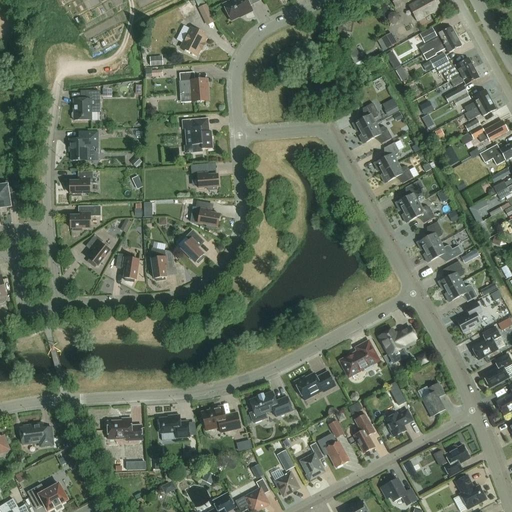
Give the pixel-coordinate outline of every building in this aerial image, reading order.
[(214,23),(202,0),(196,0),(200,7),(199,8),(208,26),(214,23)] [(248,1),(249,0),(235,0),(224,6),(231,21),(244,14),(245,16),(253,12),(248,1)] [(391,0),(397,10),(412,1),(411,0),(391,0)] [(421,0),(409,6),(417,21),(439,10),(437,6),(440,5),(436,0),(421,0)] [(388,16),(388,20),(389,23),(393,25),(396,24),(399,21),(400,18),(398,14),(395,13),(391,13),(388,16)] [(184,26),(177,40),(184,44),(191,30),(184,26)] [(439,34),(441,39),(444,44),(457,37),(452,27),(439,34)] [(425,44),(437,37),(433,28),(420,35),(425,44)] [(197,56),(207,37),(203,35),(204,33),(196,29),(195,31),(192,29),(191,30),(184,44),(182,49),(197,56)] [(382,39),(388,50),(399,44),(396,38),(395,39),(392,34),(382,39)] [(444,44),(433,50),(429,53),(423,56),(427,62),(437,56),(436,55),(447,49),(450,54),(463,47),(457,37),(444,44)] [(433,50),(444,44),(441,39),(430,45),(433,50)] [(392,51),(385,55),(389,61),(396,57),(392,51)] [(448,61),(444,54),(430,61),(434,69),(448,61)] [(163,57),(150,58),(151,67),(163,66),(163,57)] [(474,69),(469,59),(456,66),(454,67),(445,72),(451,82),(474,69)] [(445,72),(454,67),(450,61),(436,69),(439,75),(445,72)] [(474,69),(451,82),(454,88),(465,82),(467,86),(480,79),(474,69)] [(194,73),(180,74),(180,82),(182,96),(193,95),(194,103),(208,102),(207,92),(209,92),(207,80),(195,81),(194,73)] [(377,90),(387,87),(384,78),(375,80),(377,90)] [(464,86),(445,96),(449,103),(468,93),(464,86)] [(467,114),(491,100),(486,91),(472,98),(475,103),(465,108),(467,114)] [(74,121),(92,121),(92,113),(100,113),(100,92),(86,92),(86,100),(74,100),(74,113),(72,114),(72,118),(74,119),(74,121)] [(471,100),(468,94),(454,101),(457,107),(471,100)] [(484,118),(497,110),(491,100),(467,114),(465,115),(469,122),(482,115),(484,118)] [(425,116),(434,110),(430,103),(420,108),(425,116)] [(358,134),(377,124),(374,119),(380,116),(373,104),(363,109),(367,117),(353,124),(358,134)] [(400,112),(397,106),(384,112),(388,118),(400,112)] [(92,113),(92,121),(100,121),(100,113),(92,113)] [(400,113),(394,116),(397,122),(403,119),(400,113)] [(425,116),(429,127),(437,125),(433,114),(425,116)] [(194,146),(195,153),(203,152),(203,150),(213,149),(212,132),(209,132),(208,119),(183,121),(183,130),(185,130),(187,147),(194,146)] [(481,125),(479,120),(466,127),(469,132),(481,125)] [(484,132),(482,127),(470,133),(474,140),(478,137),(482,143),(489,139),(490,142),(508,132),(503,122),(484,132)] [(358,134),(364,144),(378,137),(382,145),(392,139),(385,126),(380,129),(377,124),(358,134)] [(439,130),(435,132),(438,140),(443,137),(439,130)] [(70,140),(70,150),(72,152),(72,161),(88,161),(98,161),(98,149),(98,133),(79,133),(79,140),(70,140)] [(469,134),(460,139),(464,146),(473,141),(469,134)] [(380,174),(398,164),(396,159),(401,156),(395,143),(384,149),(388,156),(374,164),(380,174)] [(511,143),(500,150),(498,145),(480,155),(485,164),(493,160),(497,167),(511,159),(511,157),(511,143)] [(418,145),(412,148),(415,154),(421,150),(418,145)] [(449,148),(440,153),(448,168),(457,163),(449,148)] [(477,150),(470,154),(473,159),(480,154),(477,150)] [(398,164),(380,174),(385,184),(399,177),(403,184),(414,178),(407,166),(401,169),(398,164)] [(208,188),(208,191),(217,190),(217,188),(219,187),(218,175),(208,176),(207,165),(192,166),(192,175),(198,175),(199,189),(208,188)] [(429,165),(423,168),(426,173),(432,170),(429,165)] [(508,169),(493,177),(496,183),(511,175),(508,169)] [(70,182),(70,194),(72,194),(73,197),(81,197),(81,194),(90,194),(90,180),(92,180),(92,173),(80,173),(80,182),(70,182)] [(138,177),(132,180),(135,185),(140,182),(138,177)] [(401,214),(420,204),(417,199),(423,195),(420,191),(424,189),(420,181),(406,188),(410,196),(396,204),(401,214)] [(456,185),(455,185),(459,192),(460,192),(465,189),(461,182),(456,185)] [(504,182),(493,188),(496,194),(507,189),(505,184),(504,182)] [(511,185),(507,189),(496,194),(500,201),(511,195),(511,196),(511,185)] [(0,207),(10,206),(7,187),(0,187),(0,207)] [(173,209),(185,206),(184,200),(172,202),(173,209)] [(485,200),(469,209),(476,221),(481,218),(477,211),(488,206),(485,200)] [(193,208),(190,223),(198,224),(207,225),(207,228),(215,229),(216,227),(218,227),(220,215),(211,214),(212,205),(197,202),(196,208),(193,208)] [(401,214),(406,224),(420,216),(425,224),(435,218),(428,205),(422,208),(420,204),(401,214)] [(91,228),(90,217),(100,217),(100,207),(80,208),(80,217),(71,217),(71,229),(73,229),(73,231),(82,231),(82,229),(91,228)] [(455,212),(449,216),(453,222),(458,219),(455,212)] [(126,220),(123,225),(129,228),(132,223),(126,220)] [(423,253),(441,243),(439,238),(444,235),(438,222),(427,228),(431,236),(417,243),(423,253)] [(191,239),(181,249),(195,263),(196,262),(198,264),(204,258),(203,256),(204,255),(197,248),(203,242),(193,231),(188,236),(191,239)] [(96,266),(98,267),(110,251),(99,242),(101,240),(95,236),(87,246),(94,252),(88,259),(90,260),(88,262),(95,268),(96,266)] [(495,237),(493,244),(500,246),(502,240),(495,237)] [(441,243),(423,253),(428,263),(442,256),(446,263),(463,254),(459,247),(452,250),(450,245),(444,248),(441,243)] [(165,278),(166,278),(165,268),(174,267),(172,253),(150,249),(155,279),(156,279),(156,282),(165,280),(165,278)] [(465,264),(480,256),(476,250),(461,258),(465,264)] [(134,280),(136,280),(139,261),(125,258),(126,256),(119,255),(117,268),(126,269),(124,279),(126,279),(125,281),(134,283),(134,280)] [(444,293),(463,283),(460,278),(466,275),(459,262),(448,268),(452,275),(439,283),(444,293)] [(511,275),(507,266),(502,269),(507,279),(511,276),(511,275)] [(463,283),(444,293),(449,303),(463,295),(467,303),(478,297),(471,285),(465,288),(463,283)] [(494,284),(480,291),(483,296),(497,289),(494,284)] [(487,297),(481,300),(485,307),(490,304),(487,297)] [(457,320),(464,335),(465,335),(464,334),(482,324),(477,316),(482,313),(477,302),(466,308),(469,314),(457,320)] [(511,322),(510,319),(499,325),(502,331),(511,326),(511,322)] [(379,337),(389,356),(404,348),(403,346),(416,339),(410,327),(395,335),(392,330),(379,337)] [(478,359),(479,361),(498,350),(493,341),(501,337),(495,327),(482,334),(485,340),(471,348),(475,354),(474,356),(476,359),(478,359)] [(341,362),(349,376),(364,369),(365,372),(373,367),(372,364),(378,361),(368,343),(357,349),(359,353),(352,357),(352,356),(341,362)] [(430,362),(426,353),(417,358),(422,366),(430,362)] [(490,389),(509,378),(504,369),(511,365),(511,362),(508,354),(494,361),(498,368),(483,376),(490,389)] [(324,393),(336,386),(328,372),(317,378),(314,374),(305,379),(304,377),(295,382),(298,389),(296,390),(299,396),(301,395),(302,396),(308,392),(311,397),(317,394),(316,393),(322,390),(324,393)] [(430,418),(445,410),(439,398),(445,395),(439,384),(428,389),(431,395),(423,399),(432,417),(430,418)] [(511,385),(510,387),(511,391),(511,394),(497,403),(504,416),(511,411),(511,385)] [(293,412),(288,397),(276,401),(273,392),(250,401),(254,413),(250,414),(254,424),(262,420),(260,416),(274,411),(276,418),(293,412)] [(201,419),(202,424),(202,425),(204,425),(206,432),(220,428),(221,434),(241,429),(238,413),(225,416),(223,407),(215,408),(215,410),(202,413),(203,419),(201,419)] [(328,412),(328,413),(328,415),(330,417),(338,412),(337,410),(335,409),(334,408),(333,408),(331,409),(330,409),(329,410),(328,412)] [(385,420),(387,424),(394,437),(406,431),(404,426),(413,421),(407,410),(398,416),(397,414),(385,420)] [(342,413),(336,416),(339,422),(344,419),(342,413)] [(190,438),(189,424),(188,422),(180,422),(180,415),(168,417),(168,418),(159,419),(160,434),(176,433),(176,439),(190,438)] [(355,421),(357,424),(361,432),(354,436),(363,454),(375,448),(366,431),(372,427),(366,415),(355,421)] [(108,422),(108,424),(108,438),(126,437),(126,441),(143,441),(142,426),(132,426),(131,419),(122,419),(122,421),(108,422)] [(345,435),(337,421),(329,426),(336,439),(345,435)] [(44,429),(43,424),(34,425),(34,427),(20,429),(23,445),(40,443),(40,447),(54,446),(51,428),(44,429)] [(332,434),(317,443),(324,457),(329,455),(326,449),(337,443),(332,434)] [(0,437),(0,453),(10,450),(4,436),(0,437)] [(250,441),(243,442),(245,451),(252,449),(251,446),(250,441)] [(329,455),(336,468),(349,462),(339,442),(337,443),(326,449),(329,455)] [(307,475),(306,476),(310,483),(316,479),(316,478),(325,473),(317,458),(322,455),(316,443),(310,446),(314,454),(300,462),(307,475)] [(443,466),(450,478),(463,471),(460,465),(470,459),(463,445),(458,448),(457,446),(455,446),(453,447),(452,449),(453,451),(445,455),(449,463),(443,466)] [(295,467),(286,451),(277,456),(286,472),(295,467)] [(71,452),(64,456),(67,462),(74,458),(71,452)] [(140,454),(135,459),(141,466),(146,461),(140,454)] [(422,454),(404,463),(410,475),(425,468),(422,461),(425,459),(422,454)] [(264,476),(258,466),(252,470),(257,480),(264,476)] [(22,472),(15,476),(18,482),(25,477),(22,472)] [(275,482),(284,497),(299,489),(291,474),(287,476),(286,473),(284,474),(282,472),(279,474),(280,476),(279,477),(280,479),(275,482)] [(472,485),(467,476),(456,482),(462,494),(460,495),(468,510),(487,500),(479,487),(474,490),(471,486),(472,485)] [(260,490),(245,498),(236,503),(240,511),(243,511),(251,508),(252,511),(255,511),(269,505),(263,495),(269,492),(263,479),(256,483),(260,490)] [(417,501),(411,490),(405,493),(398,479),(381,488),(387,499),(391,497),(394,502),(403,497),(407,506),(417,501)] [(168,493),(179,488),(175,480),(164,485),(168,493)] [(43,487),(28,495),(37,510),(44,506),(48,511),(55,508),(55,509),(61,506),(61,505),(68,502),(60,485),(46,492),(43,487)] [(211,511),(227,511),(235,508),(228,495),(213,502),(217,509),(211,511)] [(20,511),(13,500),(0,507),(0,510),(1,511),(20,511)] [(368,511),(363,502),(343,511),(368,511)]
